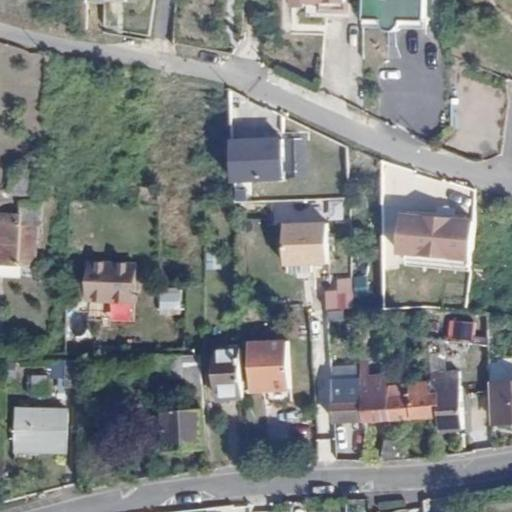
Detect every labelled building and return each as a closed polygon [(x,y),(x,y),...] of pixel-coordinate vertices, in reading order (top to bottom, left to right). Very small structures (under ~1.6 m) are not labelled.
[(344,4),(344,0),(290,0),(290,10),(303,10),(303,4),(344,4)] [(362,0),(364,22),(380,22),(382,29),(390,32),(397,24),(419,22),(421,0),(362,0)] [(442,95),(423,95),(424,121),(443,120),(442,95)] [(282,140),(229,142),(231,186),(284,184),(282,140)] [(41,176),(9,176),(9,193),(41,194),(41,176)] [(69,200),(68,216),(104,219),(105,202),(69,200)] [(191,217),(200,217),(200,201),(191,201),(191,217)] [(0,217),(0,221),(0,263),(36,264),(37,224),(41,224),(41,202),(22,202),(22,213),(0,213),(0,217)] [(477,219),(404,213),(400,250),(410,251),(473,257),(477,219)] [(82,218),(68,218),(67,245),(82,246),(82,218)] [(328,236),(285,238),(287,278),(330,276),(328,236)] [(410,251),(409,263),(472,269),(473,257),(410,251)] [(221,252),(205,253),(206,270),(222,269),(221,252)] [(108,285),(89,284),(89,300),(133,300),(134,272),(108,271),(108,285)] [(336,279),(337,291),(324,291),(325,310),(353,308),(350,278),(336,279)] [(308,315),(296,316),(298,336),(310,336),(308,315)] [(452,334),(473,338),(476,324),(455,320),(452,334)] [(288,343),(268,344),(269,358),(289,357),(288,343)] [(269,358),(268,344),(247,344),(250,390),(290,388),(289,357),(269,358)] [(243,399),(241,346),(213,348),(216,400),(243,399)] [(388,386),(388,375),(378,376),(378,369),(365,369),(363,350),(356,351),(359,382),(362,421),(390,419),(388,386)] [(440,416),(442,434),(462,432),(459,371),(440,372),(438,353),(429,354),(432,383),(432,393),(439,393),(440,416)] [(165,450),(205,448),(200,354),(156,356),(157,382),(185,380),(186,412),(163,413),(165,450)] [(78,388),(78,360),(63,361),(64,388),(78,388)] [(497,382),(492,382),(493,423),(511,422),(511,368),(496,369),(497,382)] [(47,376),(30,376),(31,394),(48,394),(47,376)] [(359,382),(331,383),(334,422),(362,421),(359,382)] [(432,393),(432,383),(388,386),(390,419),(440,416),(439,393),(432,393)] [(67,410),(16,410),(16,451),(66,452),(67,410)] [(332,431),(318,432),(319,458),(333,457),(332,431)] [(381,461),(407,460),(406,439),(385,440),(381,461)]
